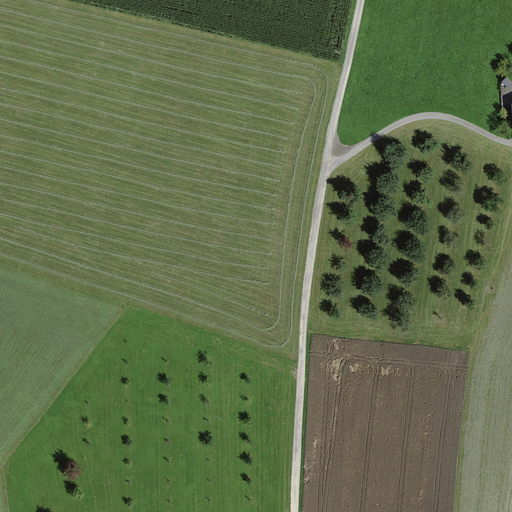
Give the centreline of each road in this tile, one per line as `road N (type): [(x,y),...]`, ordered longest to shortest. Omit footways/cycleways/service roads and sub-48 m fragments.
road 1 (track): [(364,0),(326,169),(290,466),(292,511)]
road 2 (track): [(511,143),(449,118),(417,117),(326,169)]
